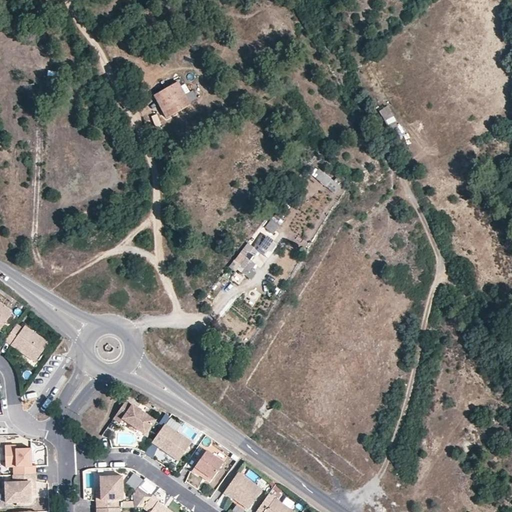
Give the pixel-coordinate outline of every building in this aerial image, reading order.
[(48,71),(46,81),(56,83),(58,73),(48,71)] [(154,95),(167,118),(190,105),(189,103),(184,95),(177,82),(154,95)] [(189,103),(196,99),(192,91),(184,95),(189,103)] [(386,126),(395,123),(389,107),(380,110),(386,126)] [(151,117),(155,127),(161,125),(157,114),(151,117)] [(321,171),(316,178),(335,194),(343,183),(337,177),(333,181),(321,171)] [(273,235),(284,220),(276,213),(265,228),(273,235)] [(268,258),(277,246),(260,234),(251,246),(247,243),(234,260),(240,264),(237,269),(240,272),(239,273),(242,275),(243,274),(245,275),(250,269),(254,263),(251,261),(258,251),(268,258)] [(237,269),(240,264),(234,260),(229,267),(234,272),(237,269)] [(245,275),(251,279),(256,273),(250,269),(245,275)] [(17,301),(0,289),(0,294),(14,304),(17,301)] [(0,330),(12,313),(0,304),(0,330)] [(49,343),(24,326),(23,328),(17,324),(5,341),(35,362),(49,343)] [(144,434),(154,420),(132,404),(131,405),(126,401),(113,419),(120,423),(123,419),(130,424),(137,429),(144,434)] [(152,442),(178,461),(192,442),(178,432),(178,433),(165,424),(152,442)] [(16,448),(16,445),(5,445),(6,475),(13,475),(35,474),(36,474),(36,466),(32,466),(31,448),(16,448)] [(224,462),(206,449),(191,471),(199,476),(199,475),(202,472),(212,479),(224,462)] [(210,482),(212,479),(202,472),(199,475),(210,482)] [(231,497),(249,509),(262,489),(238,472),(224,493),(231,498),(231,497)] [(35,474),(13,475),(13,482),(5,482),(6,503),(31,502),(31,496),(30,490),(36,490),(35,474)] [(100,486),(101,499),(96,499),(96,509),(118,508),(118,499),(123,499),(122,476),(100,476),(100,486)] [(146,480),(141,489),(152,495),(157,486),(146,480)] [(160,500),(153,495),(151,497),(138,487),(134,494),(134,501),(134,507),(143,508),(148,511),(172,511),(158,502),(160,500)] [(292,511),(293,511),(269,494),(255,511),(292,511)]
